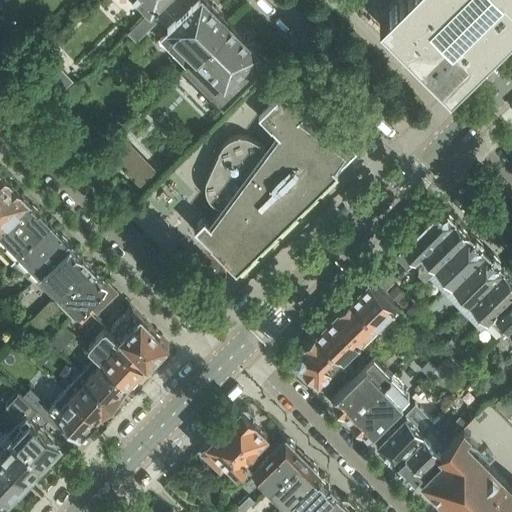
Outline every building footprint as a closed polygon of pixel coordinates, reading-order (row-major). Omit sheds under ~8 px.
[(160,0),(151,9),(128,32),(137,41),(160,18),(195,55),(230,21),(209,0),(160,0)] [(142,0),(151,9),(160,0),(142,0)] [(511,0),(395,0),(380,16),(381,16),(449,85),(449,86),(450,87),(511,25),(511,0)] [(2,15),(0,17),(0,41),(3,44),(17,30),(2,15)] [(195,55),(184,66),(223,107),(270,62),(258,50),(230,21),(195,55)] [(43,49),(26,66),(55,96),(72,79),(43,49)] [(258,84),(270,95),(287,79),(274,67),(258,84)] [(59,100),(69,110),(88,91),(78,81),(59,100)] [(195,227),(237,269),(357,151),(331,124),(322,133),(299,117),(312,104),(291,82),(260,113),(279,133),(267,149),(266,147),(264,145),(262,143),(260,142),(253,138),(249,136),(244,135),(242,135),(239,135),(235,136),(231,138),(227,140),(224,143),(222,147),(207,177),(207,180),(206,182),(206,185),(206,187),(206,189),(206,192),(207,194),(208,196),(210,198),(211,200),(213,202),(215,203),(217,204),(219,205),(222,206),(224,206),(211,224),(205,217),(195,227)] [(122,138),(107,151),(116,161),(131,147),(122,138)] [(148,165),(134,179),(141,186),(155,172),(148,165)] [(0,188),(9,179),(0,169),(0,188)] [(0,227),(28,198),(9,179),(0,188),(0,227)] [(0,227),(0,248),(10,259),(49,221),(39,210),(28,198),(0,227)] [(423,250),(456,216),(455,216),(455,217),(448,209),(448,208),(438,208),(395,252),(407,264),(415,257),(423,250)] [(469,230),(456,216),(423,250),(415,257),(422,265),(420,267),(426,273),(429,270),(431,269),(469,230)] [(61,233),(49,221),(10,259),(32,282),(36,278),(70,242),(68,240),(61,232),(61,233)] [(469,230),(431,269),(429,270),(446,287),(485,247),(469,231),(469,230)] [(59,295),(90,263),(82,255),(70,242),(36,278),(53,296),(57,292),(59,295)] [(485,247),(446,287),(463,305),(503,265),(485,247)] [(372,275),(384,287),(395,276),(388,269),(384,264),(386,263),(385,262),(372,275)] [(90,263),(59,295),(53,301),(51,300),(31,319),(40,328),(63,306),(73,316),(74,315),(90,299),(99,308),(118,291),(108,281),(90,263)] [(511,273),(504,265),(503,265),(463,305),(481,323),(488,316),(495,309),(511,291),(511,273)] [(350,296),(380,326),(399,307),(369,277),(350,296)] [(390,292),(398,301),(405,293),(398,285),(390,292)] [(511,291),(495,309),(488,316),(502,332),(511,321),(511,291)] [(350,296),(333,313),(363,343),(380,326),(350,296)] [(99,308),(90,299),(74,315),(83,324),(99,308)] [(110,328),(146,365),(158,353),(163,353),(168,348),(169,343),(130,303),(123,310),(126,312),(110,328)] [(407,311),(414,319),(422,312),(414,304),(407,311)] [(316,330),(341,356),(345,361),(363,343),(333,313),(316,330)] [(425,329),(432,336),(440,329),(432,321),(425,329)] [(511,321),(502,332),(511,342),(511,321)] [(49,339),(60,350),(74,336),(64,325),(49,339)] [(88,348),(97,356),(128,385),(133,384),(138,379),(138,374),(144,368),(113,339),(115,337),(106,329),(104,331),(103,330),(89,346),(88,348)] [(341,356),(316,330),(296,350),(296,358),(323,386),(325,386),(335,376),(334,371),(329,366),(341,356)] [(442,348),(449,355),(458,345),(452,338),(442,348)] [(458,345),(449,355),(459,366),(469,357),(458,345)] [(81,372),(115,404),(123,396),(122,390),(128,385),(97,356),(81,372)] [(333,396),(351,415),(390,376),(372,357),(333,396)] [(462,371),(469,378),(475,373),(468,365),(462,371)] [(81,372),(65,389),(97,418),(102,412),(107,412),(115,404),(81,372)] [(390,376),(351,415),(370,433),(409,395),(390,376)] [(8,430),(44,463),(45,461),(49,460),(54,455),(54,452),(61,445),(54,438),(54,437),(42,426),(49,419),(38,410),(21,393),(10,383),(0,392),(0,399),(16,414),(20,418),(8,430)] [(21,393),(38,410),(45,402),(28,386),(21,393)] [(97,418),(65,389),(49,407),(80,436),(86,430),(92,429),(96,424),(96,418),(97,418)] [(376,440),(395,458),(428,425),(431,423),(412,404),(376,440)] [(220,464),(221,466),(227,459),(238,470),(225,484),(229,488),(253,463),(246,456),(248,455),(246,453),(267,431),(253,418),(255,416),(254,411),(248,405),(243,405),(242,406),(241,405),(201,447),(203,448),(203,454),(214,464),(220,464)] [(420,466),(457,430),(441,414),(429,426),(428,425),(395,458),(413,477),(414,476),(420,470),(425,475),(424,475),(427,473),(420,466)] [(427,473),(424,475),(424,476),(459,511),(511,511),(511,482),(511,484),(464,437),(470,431),(463,424),(457,430),(420,466),(427,473)] [(0,439),(0,455),(27,481),(34,474),(37,473),(42,468),(42,465),(44,463),(8,430),(0,439)] [(253,469),(270,486),(303,454),(296,448),(295,443),(291,440),(286,438),(285,437),(253,469)] [(270,486),(287,503),(319,470),(318,467),(315,463),(309,461),(303,455),(305,453),(305,452),(303,454),(270,486)] [(27,481),(0,455),(0,489),(10,499),(11,498),(14,497),(19,493),(20,489),(27,481)] [(284,506),(289,511),(312,511),(335,490),(329,485),(330,478),(324,473),(319,473),(320,472),(319,471),(319,470),(287,503),(284,506)] [(10,499),(0,489),(0,510),(3,510),(7,505),(8,502),(10,499)] [(312,511),(347,511),(355,504),(351,500),(348,497),(341,497),(335,490),(312,511)]
